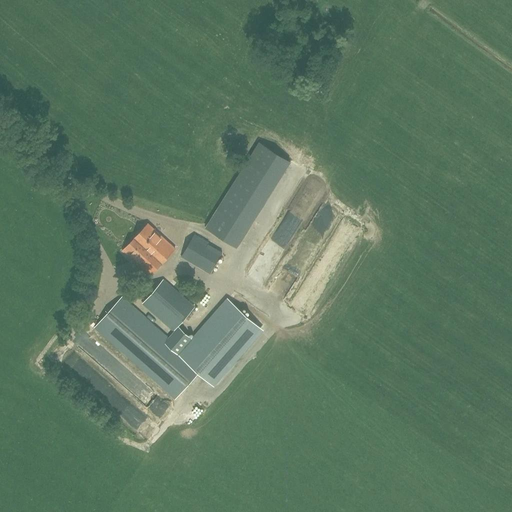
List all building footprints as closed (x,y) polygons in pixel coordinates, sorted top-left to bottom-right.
[(334,199),(326,206),(335,218),(344,211),(334,199)] [(306,222),(310,212),(304,210),(300,220),(306,222)] [(216,211),(208,223),(206,228),(232,244),(242,227),(216,211)] [(148,224),(136,237),(123,251),(150,276),(175,249),(148,224)] [(218,247),(195,234),(182,258),(211,274),(223,252),(218,250),(218,247)] [(235,260),(221,274),(238,291),(252,278),(235,260)] [(91,291),(102,292),(102,269),(92,269),(91,291)] [(174,331),(194,307),(163,280),(143,304),(174,331)] [(179,326),(168,338),(122,298),(95,328),(176,399),(199,372),(209,381),(258,325),(228,299),(193,339),(179,326)] [(195,330),(206,317),(196,309),(185,322),(195,330)] [(84,330),(75,341),(83,348),(93,337),(84,330)] [(115,361),(108,371),(123,383),(131,373),(115,361)] [(133,376),(125,387),(163,417),(171,407),(133,376)] [(105,382),(98,390),(106,397),(113,389),(105,382)] [(148,436),(157,426),(124,396),(115,406),(148,436)] [(186,412),(197,422),(208,409),(197,399),(186,412)]
